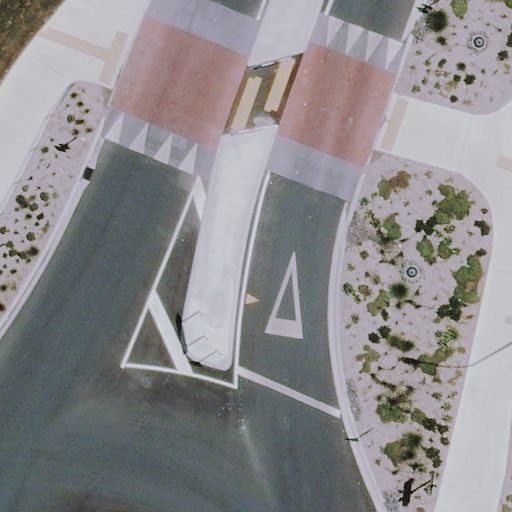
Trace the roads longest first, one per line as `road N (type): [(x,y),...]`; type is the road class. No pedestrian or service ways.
road 1 (secondary): [(267,237),(345,280),(432,376),(482,511)]
road 2 (secondary): [(0,222),(127,202),(242,224),(267,237)]
road 3 (secondary): [(267,237),(339,0)]
